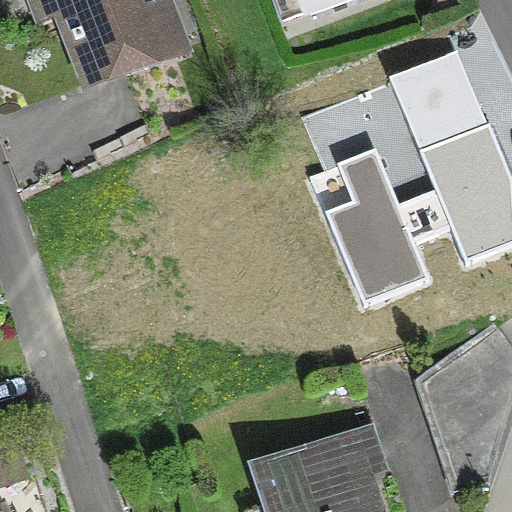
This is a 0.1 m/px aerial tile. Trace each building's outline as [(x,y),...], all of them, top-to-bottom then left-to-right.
[(146,0),(50,0),(82,83),(166,51),(146,0)] [(303,0),(310,18),(356,0),(303,0)] [(508,177),(456,52),(395,77),(469,255),(511,237),(508,177)] [(425,274),(375,152),(345,164),(360,202),(331,214),(365,298),(425,274)] [(511,358),(489,327),(414,383),(452,499),(484,488),(511,385),(511,358)] [(370,511),(360,478),(377,473),(365,435),(250,472),(263,511),(370,511)] [(8,444),(0,446),(0,490),(22,482),(8,444)]
